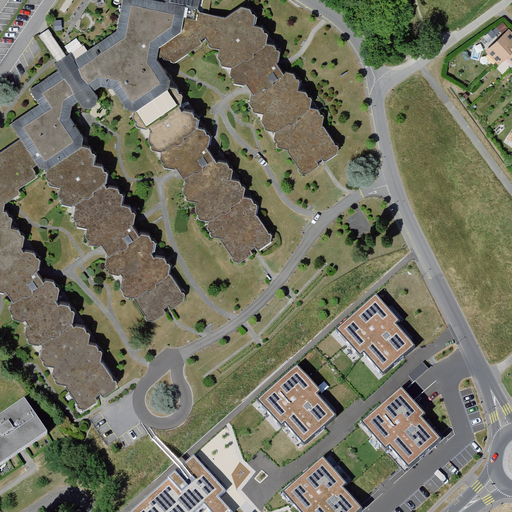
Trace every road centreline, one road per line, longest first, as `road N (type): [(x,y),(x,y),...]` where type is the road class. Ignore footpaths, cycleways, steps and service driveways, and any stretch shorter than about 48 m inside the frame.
road 1 (residential): [(184,353),(252,312),(326,218),(394,183)]
road 2 (residential): [(380,511),(458,443),(451,378),(468,346)]
road 3 (residential): [(394,183),(468,346)]
road 4 (track): [(511,195),(417,62)]
road 5 (residential): [(184,353),(176,370),(185,408),(172,423),(151,422),(136,409),(154,370)]
road 6 (residential): [(384,84),(504,0)]
